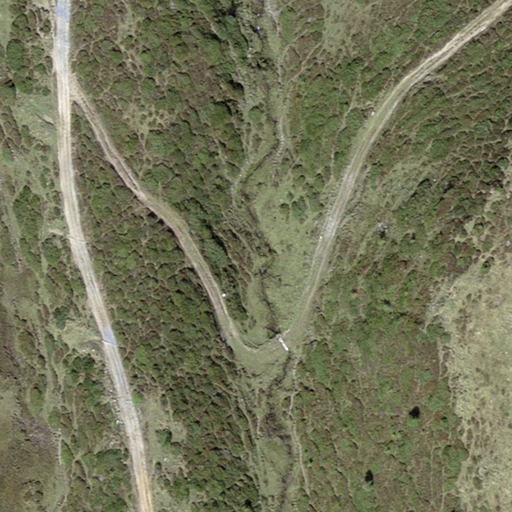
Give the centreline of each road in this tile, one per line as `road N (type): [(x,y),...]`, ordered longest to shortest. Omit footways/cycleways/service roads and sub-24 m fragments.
road 1 (track): [(62,78),(240,347),(262,354),(295,336),(375,129),(425,73),(511,0)]
road 2 (track): [(144,511),(101,296),(65,166),(69,0)]
